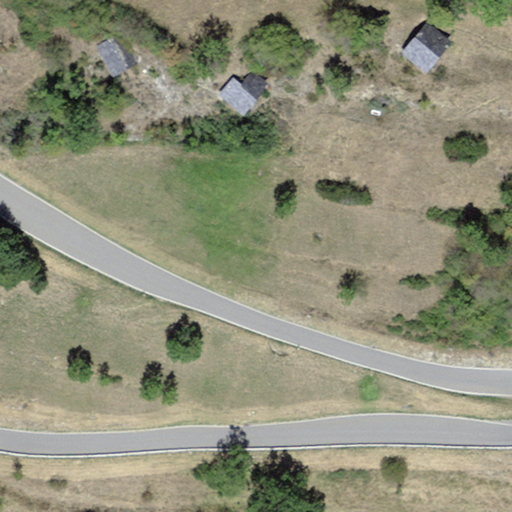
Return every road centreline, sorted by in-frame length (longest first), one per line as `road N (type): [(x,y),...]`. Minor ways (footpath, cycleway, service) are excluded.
road 1 (tertiary): [(511,376),(416,365),(235,308),(94,248),(0,193)]
road 2 (tertiary): [(0,434),(51,440),(511,427)]
